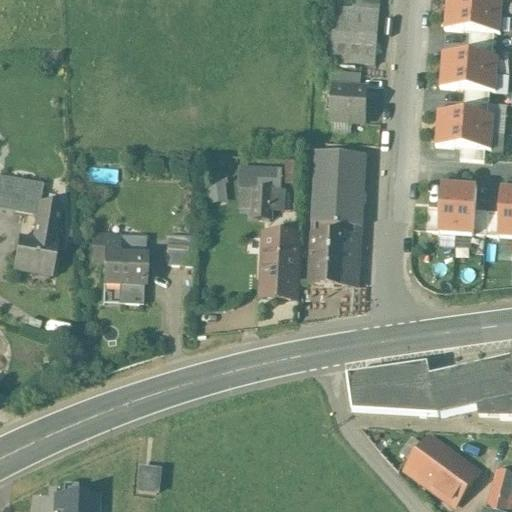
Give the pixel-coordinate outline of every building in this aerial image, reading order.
[(449,0),(446,0),(445,17),(502,21),(503,4),(473,2),(449,0)] [(353,12),(328,10),(323,64),(376,68),(381,4),(354,1),(353,12)] [(445,17),(444,34),(470,36),(500,38),(502,21),(445,17)] [(470,36),(469,48),(499,50),(500,38),(470,36)] [(469,48),(468,60),(499,62),(499,50),(469,48)] [(443,58),(441,75),(497,80),(499,62),(468,60),(443,58)] [(362,77),(322,74),(321,90),(334,91),(331,124),(366,127),(368,92),(361,91),(362,77)] [(441,75),(440,92),(465,94),(496,97),(497,80),(441,75)] [(465,94),(465,106),(495,109),(496,97),(465,94)] [(465,106),(464,118),(494,121),(495,109),(465,106)] [(438,116),(436,133),(492,138),(494,121),(464,118),(438,116)] [(436,133),(435,151),(461,153),(491,155),(492,138),(436,133)] [(460,165),(490,167),(491,155),(461,153),(460,165)] [(364,161),(318,158),(313,227),(354,230),(359,230),(364,161)] [(44,187),(0,179),(0,211),(37,218),(39,204),(41,204),(44,187)] [(213,182),(213,203),(228,202),(228,182),(213,182)] [(439,236),(439,238),(456,240),(460,190),(442,189),(440,212),(439,236)] [(273,191),(255,190),(253,222),(271,223),(273,191)] [(456,240),(473,241),(473,239),(475,215),(477,191),(460,190),(456,240)] [(498,243),(511,243),(511,193),(501,193),(500,217),(498,241),(498,243)] [(41,204),(39,204),(37,218),(33,242),(56,246),(63,208),(41,204)] [(427,236),(439,236),(440,212),(429,211),(427,236)] [(488,216),(475,215),(473,239),(486,240),(488,216)] [(486,240),(498,241),(500,217),(488,216),(486,240)] [(354,230),(313,227),(309,288),(349,291),(351,273),(356,273),(358,241),(354,241),(354,230)] [(297,238),(280,237),(279,256),(295,257),(297,238)] [(197,240),(169,239),(168,268),(196,270),(197,240)] [(33,242),(19,240),(13,273),(52,280),(58,246),(56,246),(33,242)] [(147,260),(119,259),(119,240),(93,240),(92,267),(103,268),(103,287),(146,289),(147,260)] [(279,256),(264,255),(261,300),(297,302),(299,258),(295,257),(279,256)] [(511,361),(432,379),(429,367),(348,379),(353,416),(438,421),(440,420),(478,411),(511,403),(511,361)] [(511,403),(478,411),(480,417),(482,417),(482,416),(499,412),(511,409),(511,403)] [(511,409),(499,412),(501,420),(501,422),(511,421),(511,409)] [(480,473),(430,439),(407,474),(457,507),(480,473)] [(137,494),(160,495),(161,468),(139,467),(137,494)] [(511,511),(511,480),(498,477),(492,500),(489,511),(511,511)] [(63,488),(63,499),(76,499),(77,488),(63,488)] [(54,498),(53,511),(97,511),(98,501),(76,499),(63,499),(54,498)]
